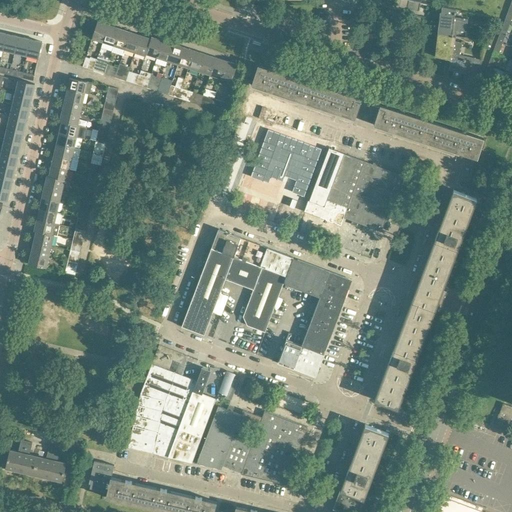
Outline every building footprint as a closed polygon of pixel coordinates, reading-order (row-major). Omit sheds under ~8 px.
[(440,12),(437,34),(456,36),(456,30),(466,32),(468,19),(465,18),(463,18),(454,17),(455,14),(456,9),(442,6),(441,12),(440,12)] [(506,32),(510,21),(505,19),(501,30),(506,32)] [(92,38),(103,42),(109,24),(98,21),(92,38)] [(103,42),(114,45),(119,28),(109,24),(103,42)] [(114,45),(124,49),(130,31),(119,28),(114,45)] [(502,43),(506,32),(501,30),(497,41),(502,43)] [(141,35),(130,31),(124,49),(135,52),(141,35)] [(18,36),(7,33),(3,50),(15,53),(18,36)] [(455,40),(456,36),(437,34),(435,56),(450,60),(448,70),(453,71),(452,73),(452,74),(453,75),(453,76),(454,77),(455,77),(455,78),(456,78),(457,78),(458,77),(459,77),(460,76),(460,75),(461,75),(461,73),(478,76),(482,59),(459,54),(462,42),(455,40)] [(135,52),(145,56),(152,36),(151,36),(151,38),(141,35),(135,52)] [(30,39),(18,36),(15,53),(26,56),(30,39)] [(162,40),(152,36),(145,56),(146,56),(146,54),(157,57),(162,40)] [(42,42),(30,39),(26,56),(38,58),(42,42)] [(157,57),(167,61),(173,43),(162,40),(157,57)] [(498,54),(502,43),(497,41),(492,52),(498,54)] [(167,61),(178,64),(184,47),(173,43),(167,61)] [(178,64),(189,68),(194,50),(184,47),(178,64)] [(189,68),(199,71),(205,54),(194,50),(189,68)] [(493,66),(498,54),(492,52),(488,64),(493,66)] [(199,71),(210,75),(216,57),(205,54),(199,71)] [(89,58),(86,57),(83,66),(94,70),(97,59),(90,56),(89,58)] [(97,59),(94,70),(104,73),(107,64),(109,60),(98,56),(97,59)] [(210,75),(221,78),(226,61),(216,57),(210,75)] [(237,64),(226,61),(221,78),(219,83),(230,87),(237,64)] [(115,77),(125,80),(129,71),(130,67),(120,63),(118,67),(115,77)] [(118,67),(107,64),(104,73),(115,77),(118,67)] [(489,77),(493,66),(488,64),(484,75),(485,75),(489,77)] [(256,70),(251,85),(252,85),(253,84),(266,88),(266,89),(267,90),(271,91),(272,92),(272,90),(286,95),(292,76),(258,65),(256,70)] [(0,72),(9,75),(11,69),(0,66),(0,72)] [(21,78),(23,72),(11,69),(9,75),(21,78)] [(129,71),(125,80),(136,84),(139,74),(129,71)] [(139,74),(136,84),(147,87),(151,74),(141,71),(139,74)] [(33,80),(34,75),(23,72),(21,78),(33,80)] [(151,74),(147,87),(158,91),(161,81),(161,79),(155,77),(151,74)] [(292,76),(286,95),(300,99),(300,101),(301,101),(305,102),(306,103),(307,102),(321,106),(327,87),(292,76)] [(92,82),(70,77),(67,88),(85,93),(90,94),(92,82)] [(35,84),(18,80),(16,92),(32,96),(35,84)] [(106,98),(116,100),(118,89),(109,86),(106,98)] [(327,87),(321,106),(334,111),(334,112),(336,112),(339,113),(340,114),(341,113),(354,117),(354,118),(355,119),(361,98),(327,87)] [(67,88),(65,99),(83,103),(85,93),(67,88)] [(29,107),(32,96),(16,92),(13,103),(29,107)] [(200,105),(211,108),(214,99),(203,95),(200,105)] [(83,103),(65,99),(62,110),(80,114),(83,103)] [(211,108),(222,112),(225,102),(214,99),(211,108)] [(26,119),(29,107),(13,103),(10,115),(26,119)] [(380,105),(374,125),(375,124),(388,128),(388,129),(389,130),(393,131),(394,131),(395,130),(408,135),(415,116),(380,105)] [(101,119),(111,122),(113,111),(104,108),(101,119)] [(59,121),(61,122),(80,114),(62,110),(59,121)] [(4,114),(1,125),(7,127),(24,131),(26,119),(10,115),(4,114)] [(415,116),(408,135),(422,139),(422,141),(424,141),(427,142),(428,143),(429,141),(443,146),(449,127),(415,116)] [(98,130),(108,133),(111,122),(101,119),(98,130)] [(61,122),(59,132),(76,136),(84,138),(87,127),(77,125),(61,122)] [(21,143),(24,131),(7,127),(4,139),(21,143)] [(449,127),(443,146),(457,151),(456,152),(458,152),(461,153),(463,154),(463,153),(465,153),(477,157),(476,158),(477,158),(483,138),(449,127)] [(282,182),(285,176),(296,180),(292,192),(304,196),(321,149),(268,129),(251,176),(268,183),(271,177),(282,182)] [(96,141),(106,143),(108,133),(98,130),(96,141)] [(59,132),(56,143),(74,148),(76,136),(59,132)] [(18,154),(21,143),(4,139),(2,151),(18,154)] [(93,152),(103,154),(106,143),(96,141),(93,152)] [(80,149),(74,148),(56,143),(54,154),(71,158),(78,160),(80,149)] [(329,148),(309,200),(305,212),(341,225),(344,217),(381,231),(402,175),(344,153),(329,148)] [(0,162),(15,166),(18,154),(2,151),(0,157),(0,162)] [(54,154),(51,165),(69,169),(71,158),(54,154)] [(0,175),(13,178),(15,166),(0,162),(0,175)] [(88,174),(98,176),(101,165),(91,163),(88,174)] [(69,169),(51,165),(49,176),(47,175),(47,176),(64,180),(66,180),(69,169)] [(86,185),(95,187),(98,176),(88,174),(86,185)] [(0,187),(10,190),(13,178),(0,175),(0,187)] [(47,176),(44,187),(62,191),(64,180),(47,176)] [(83,196),(93,198),(95,187),(86,185),(83,196)] [(0,199),(7,202),(10,190),(0,187),(0,199)] [(62,191),(44,187),(42,198),(59,202),(62,191)] [(374,399),(398,408),(398,407),(396,407),(410,369),(412,370),(412,369),(417,357),(415,356),(439,293),(455,249),(457,249),(462,237),(462,236),(460,236),(474,198),(476,199),(477,198),(453,189),(452,190),(453,190),(439,228),(420,277),(417,285),(389,361),(374,398),(374,399)] [(81,207),(90,209),(93,198),(83,196),(81,207)] [(42,198),(39,209),(56,213),(59,202),(42,198)] [(56,213),(39,209),(37,220),(54,224),(56,213)] [(36,231),(54,235),(57,236),(59,225),(54,224),(37,220),(34,230),(36,231)] [(73,239),(83,242),(85,231),(75,229),(73,239)] [(218,229),(211,247),(286,276),(293,258),(293,257),(218,229)] [(33,242),(51,246),(54,235),(36,231),(33,242)] [(33,242),(31,252),(49,257),(51,246),(33,242)] [(247,325),(265,332),(283,283),(286,276),(211,247),(211,249),(206,260),(203,268),(182,326),(204,334),(225,279),(253,289),(243,316),(247,325)] [(28,263),(46,268),(49,257),(31,252),(28,263)] [(317,305),(302,346),(323,354),(351,280),(293,258),(286,276),(283,283),(311,293),(310,298),(312,303),(317,305)] [(75,274),(78,264),(68,261),(65,272),(75,274)] [(324,354),(323,354),(302,346),(286,340),(278,362),(315,377),(324,354)] [(179,428),(196,382),(197,380),(152,363),(141,393),(128,447),(169,456),(179,428)] [(179,428),(169,456),(192,462),(216,398),(203,393),(211,370),(202,367),(197,380),(196,382),(179,428)] [(233,378),(235,373),(227,370),(219,392),(226,394),(225,397),(231,400),(239,380),(233,378)] [(500,411),(494,427),(508,432),(511,420),(511,406),(503,403),(500,411)] [(218,406),(197,463),(221,469),(223,465),(241,472),(253,440),(234,433),(240,416),(241,414),(232,411),(234,407),(229,405),(227,409),(218,406)] [(264,410),(262,417),(253,440),(241,472),(241,474),(286,484),(308,426),(264,410)] [(348,476),(343,489),(360,496),(362,490),(364,490),(367,483),(369,484),(373,471),(374,471),(369,469),(371,466),(373,466),(377,458),(374,457),(375,454),(378,455),(381,446),(378,445),(381,439),(383,440),(386,433),(388,434),(389,433),(365,424),(364,425),(365,425),(351,462),(346,475),(348,476)] [(10,449),(5,468),(20,471),(24,473),(42,477),(47,478),(62,481),(66,463),(57,461),(60,449),(49,446),(46,458),(42,457),(38,456),(29,454),(32,442),(21,440),(18,451),(10,449)] [(111,477),(113,471),(114,465),(94,460),(89,483),(91,483),(90,488),(107,492),(111,477)] [(106,497),(141,506),(146,486),(132,483),(132,482),(125,480),(125,481),(111,478),(112,477),(111,477),(107,492),(106,497)] [(160,489),(146,486),(141,506),(168,511),(176,511),(181,494),(167,491),(167,490),(160,488),(160,489)] [(333,506),(332,509),(335,510),(340,511),(358,511),(364,497),(360,496),(343,489),(343,490),(340,489),(337,497),(334,507),(333,506)] [(195,498),(181,494),(176,511),(213,511),(217,501),(216,501),(215,502),(202,499),(202,498),(195,496),(195,498)] [(437,511),(484,511),(443,496),(437,511)]
